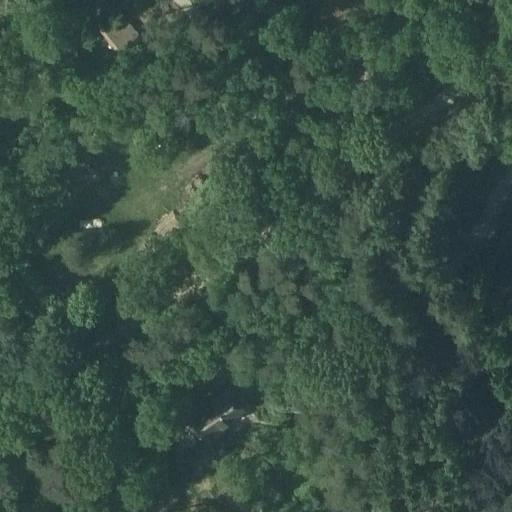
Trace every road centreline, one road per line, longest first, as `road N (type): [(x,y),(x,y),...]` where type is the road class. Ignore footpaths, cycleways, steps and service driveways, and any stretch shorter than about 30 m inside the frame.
road 1 (track): [(0,421),(511,48)]
road 2 (track): [(80,364),(0,252)]
